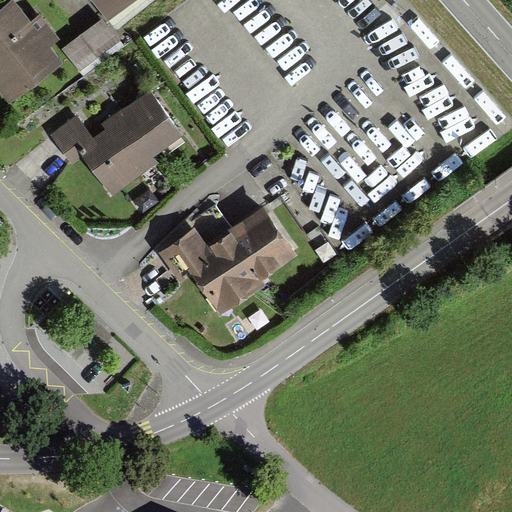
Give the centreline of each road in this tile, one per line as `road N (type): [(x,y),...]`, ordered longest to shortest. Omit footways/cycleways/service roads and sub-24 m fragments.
road 1 (tertiary): [(218,403),(511,199)]
road 2 (residential): [(218,403),(0,192)]
road 3 (tertiary): [(0,457),(94,450),(218,403)]
road 4 (residential): [(218,403),(335,511)]
